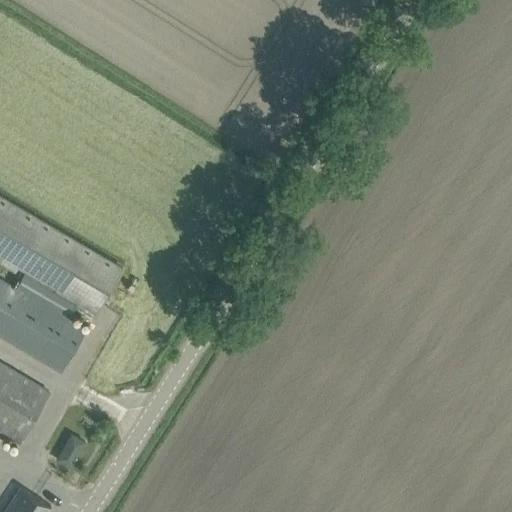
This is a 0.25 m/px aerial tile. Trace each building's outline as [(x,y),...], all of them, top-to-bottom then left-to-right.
[(0,194),(0,254),(26,269),(15,287),(22,290),(68,317),(69,318),(79,301),(97,311),(123,266),(0,194)] [(0,334),(57,368),(62,371),(64,367),(87,328),(69,318),(68,317),(22,290),(15,287),(0,277),(0,334)] [(0,361),(0,428),(21,441),(50,391),(0,361)] [(73,430),(59,459),(76,467),(89,438),(73,430)] [(46,511),(51,504),(21,485),(3,511),(46,511)]
